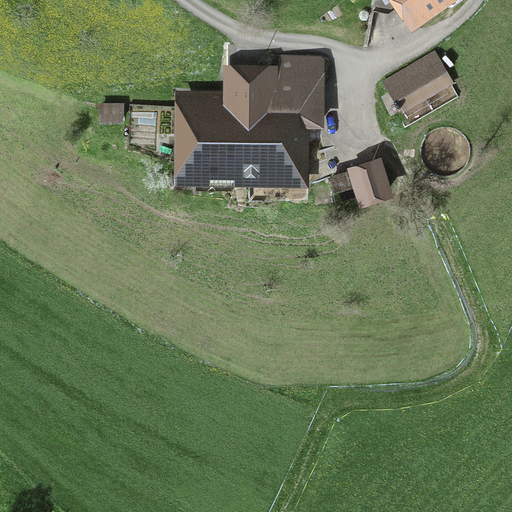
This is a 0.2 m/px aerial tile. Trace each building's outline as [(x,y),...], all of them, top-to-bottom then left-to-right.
[(375,0),(374,9),(375,9),(389,12),(402,2),(414,19),(441,0),(375,0)] [(386,81),(403,110),(452,81),(435,52),(386,81)] [(190,169),(310,171),(311,124),(319,124),(319,57),(276,57),(276,69),(230,68),(229,106),(192,105),(190,169)] [(123,106),(104,105),(103,121),(123,121),(123,106)] [(387,191),(379,165),(355,173),(363,199),(387,191)]
